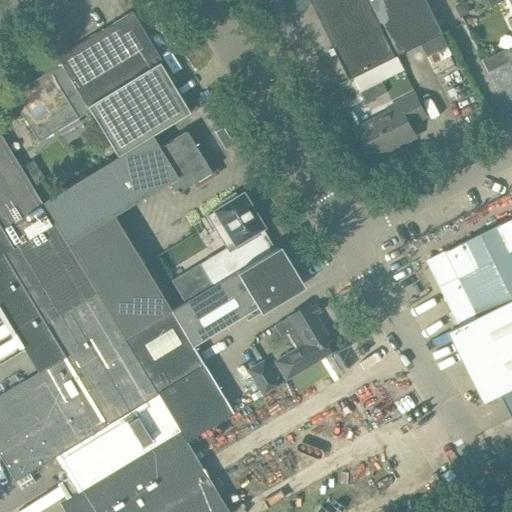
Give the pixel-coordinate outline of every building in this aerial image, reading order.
[(279,0),(287,16),(313,4),(351,79),(442,34),(425,0),(279,0)] [(466,0),(456,5),(462,17),(468,14),(470,6),(466,0)] [(511,48),(506,51),(484,62),(489,72),(511,62),(511,64),(511,0),(509,0),(511,5),(511,17),(509,19),(511,25),(511,48)] [(124,152),(179,118),(189,112),(175,88),(177,86),(132,11),(57,57),(65,70),(80,96),(89,111),(90,110),(118,155),(124,152)] [(425,43),(436,65),(456,55),(445,33),(425,43)] [(39,142),(89,111),(80,96),(65,70),(54,77),(49,70),(10,94),(39,142)] [(382,81),(362,91),(367,102),(387,92),(382,81)] [(427,115),(416,93),(388,108),(390,112),(359,128),(374,157),(417,136),(411,123),(427,115)] [(124,152),(149,193),(169,182),(176,193),(211,172),(186,130),(160,147),(152,134),(179,118),(124,152)] [(228,511),(186,441),(124,339),(95,292),(67,243),(41,202),(17,161),(0,133),(0,309),(38,372),(0,395),(0,456),(15,481),(55,456),(76,491),(59,501),(65,511),(228,511)] [(149,193),(124,152),(118,155),(41,202),(67,243),(95,292),(124,339),(172,309),(114,215),(149,193)] [(278,246),(277,245),(277,244),(268,249),(257,230),(262,226),(243,193),(237,197),(234,192),(218,202),(220,207),(206,215),(225,247),(199,263),(212,285),(278,246)] [(460,326),(450,330),(486,402),(503,394),(511,412),(511,217),(427,260),(460,326)] [(124,339),(186,441),(186,440),(234,411),(206,365),(193,346),(245,315),(248,320),(260,313),(302,287),(278,246),(212,285),(172,309),(124,339)] [(288,316),(274,325),(281,337),(288,333),(297,348),(275,361),(287,380),(314,363),(331,353),(325,343),(330,340),(309,304),(292,314),(288,316)] [(279,384),(264,359),(246,370),(261,395),(279,384)]
